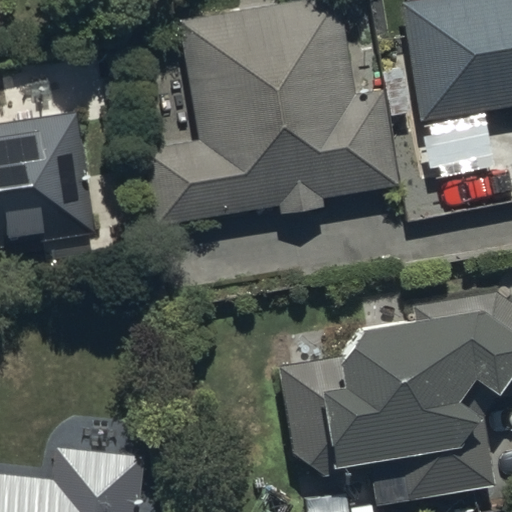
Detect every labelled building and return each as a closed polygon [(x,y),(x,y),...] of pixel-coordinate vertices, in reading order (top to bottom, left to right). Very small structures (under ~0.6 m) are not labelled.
[(511,0),(442,0),(399,7),(418,132),(511,117),(511,0)] [(350,101),(335,3),(177,28),(195,147),(143,155),(155,232),(280,212),(282,223),(322,216),(320,204),(400,192),(385,96),(350,101)] [(0,256),(97,242),(79,118),(0,129),(0,256)] [(342,361),(269,370),(288,465),(317,482),(370,476),(373,511),(399,511),(491,502),(484,436),(505,405),(511,403),(511,309),(494,297),(413,308),(418,334),(355,345),(342,361)] [(0,511),(142,511),(147,465),(56,455),(52,488),(0,482),(0,511)]
